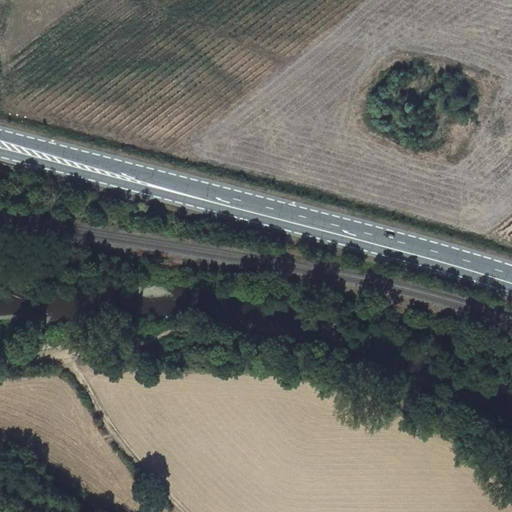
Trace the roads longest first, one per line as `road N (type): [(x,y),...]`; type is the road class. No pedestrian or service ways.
road 1 (primary): [(237,205),(511,279)]
road 2 (primary): [(237,205),(0,134)]
road 3 (primary): [(0,152),(237,205)]
road 4 (track): [(59,362),(183,511)]
